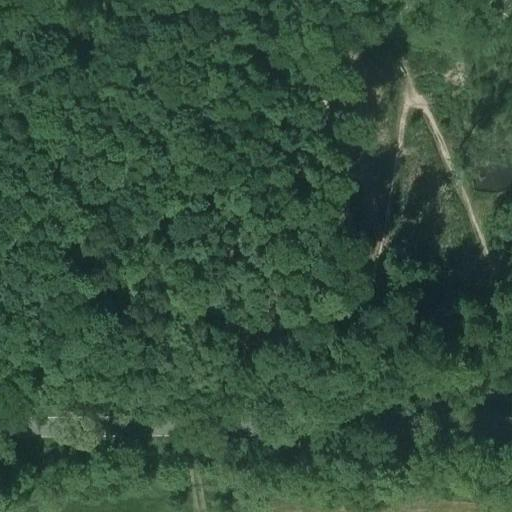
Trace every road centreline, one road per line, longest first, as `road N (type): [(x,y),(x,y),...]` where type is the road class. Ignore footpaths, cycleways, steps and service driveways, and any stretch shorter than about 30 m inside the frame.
road 1 (track): [(91,190),(144,229),(182,301),(252,315),(296,311),(367,283),(409,90),(480,231),(492,275)]
road 2 (track): [(312,41),(351,233),(343,296)]
road 3 (track): [(91,190),(196,135),(229,96)]
road 4 (track): [(229,96),(360,0)]
